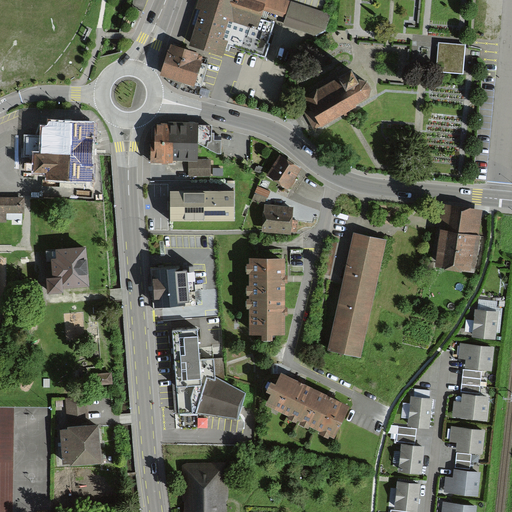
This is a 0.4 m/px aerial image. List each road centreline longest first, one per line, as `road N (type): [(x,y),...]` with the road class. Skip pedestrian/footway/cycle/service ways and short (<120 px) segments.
road 1 (tertiary): [(155,99),(267,130),(313,166),(358,187),(499,198)]
road 2 (primary): [(157,511),(127,169)]
